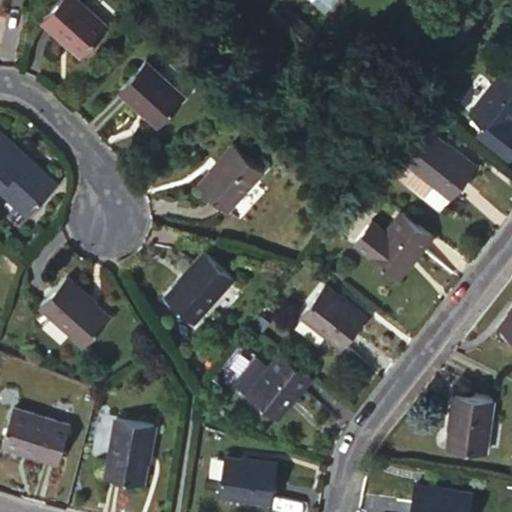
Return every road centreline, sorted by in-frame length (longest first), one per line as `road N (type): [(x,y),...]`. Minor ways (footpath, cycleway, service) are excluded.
road 1 (residential): [(332,511),(355,432),(511,233)]
road 2 (residential): [(0,83),(16,85),(87,149),(104,219)]
